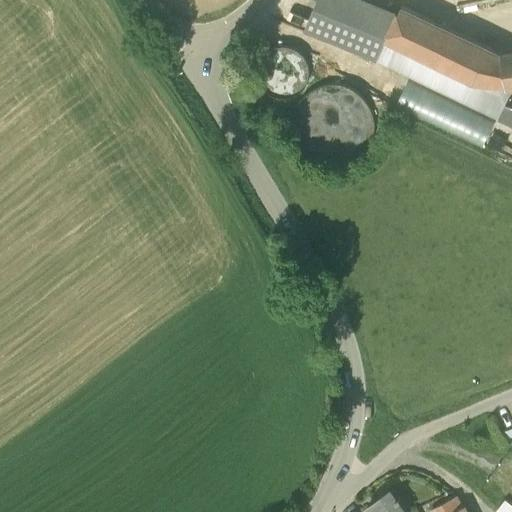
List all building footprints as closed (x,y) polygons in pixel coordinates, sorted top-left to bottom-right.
[(376,60),(399,12),(367,0),(317,0),(305,31),(376,60)] [(376,60),(394,69),(497,118),(510,91),(511,90),(511,52),(502,54),(502,53),(402,5),(399,12),(376,60)] [(406,511),(398,501),(401,499),(399,497),(396,499),(390,490),(367,507),(370,511),(406,511)] [(432,511),(467,511),(464,506),(463,507),(455,497),(431,510),(432,511)] [(511,511),(511,503),(506,498),(496,510),(498,511),(511,511)]
